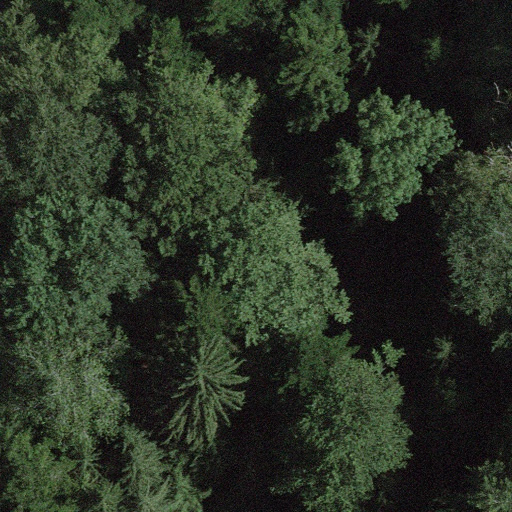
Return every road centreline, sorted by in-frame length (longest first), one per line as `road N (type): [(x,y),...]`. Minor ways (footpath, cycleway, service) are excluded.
road 1 (track): [(349,511),(201,318),(149,285),(94,269),(45,264),(0,278)]
road 2 (track): [(511,136),(485,158),(477,511)]
road 3 (track): [(477,0),(485,158)]
